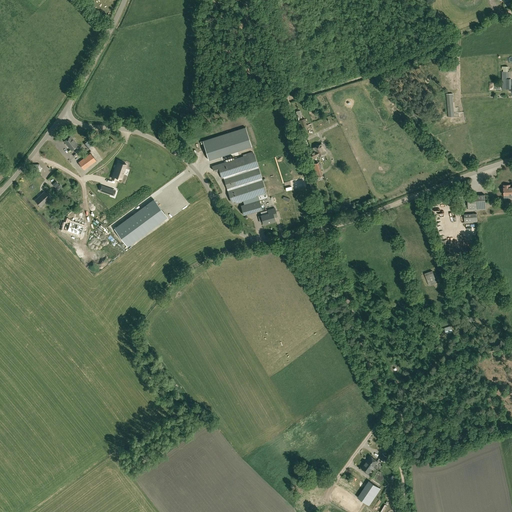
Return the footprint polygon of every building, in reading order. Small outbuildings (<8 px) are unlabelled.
[(502,72),(502,89),(511,89),(511,79),(509,79),(509,72),(502,72)] [(298,121),(301,132),(308,130),(304,119),(298,121)] [(78,145),(71,136),(64,141),(71,151),(78,145)] [(326,153),(321,143),(313,148),(314,151),(310,153),(313,159),(317,156),(317,157),(326,153)] [(106,150),(103,145),(95,151),(98,155),(106,150)] [(45,161),(51,169),(66,158),(60,149),(45,161)] [(223,162),(211,166),(213,169),(215,170),(219,169),(221,178),(223,177),(231,202),(235,200),(236,202),(243,200),(244,204),(259,199),(259,200),(260,199),(267,197),(265,190),(257,162),(254,152),(252,153),(252,151),(243,154),(243,155),(223,162)] [(91,153),(78,162),(84,170),(96,161),(91,153)] [(315,165),(312,166),(316,178),(323,175),(321,170),(320,170),(317,162),(315,163),(315,165)] [(115,169),(112,180),(115,181),(116,178),(121,180),(126,166),(118,163),(116,169),(115,169)] [(363,186),(359,178),(353,181),(360,195),(366,192),(364,189),(366,188),(364,186),(363,186)] [(511,195),(511,194),(511,187),(510,187),(510,185),(504,185),(504,187),(503,187),(504,198),(511,197),(511,195)] [(115,190),(101,186),(99,191),(113,195),(115,190)] [(35,200),(41,206),(49,198),(44,192),(35,200)] [(485,209),(485,195),(467,196),(468,210),(485,209)] [(244,204),(240,205),(243,214),(262,209),(259,200),(259,199),(244,204)] [(115,229),(127,246),(166,216),(154,200),(115,229)] [(94,212),(98,217),(108,209),(101,202),(99,203),(102,206),(94,212)] [(84,207),(81,214),(89,216),(91,209),(84,207)] [(274,216),(277,215),(275,208),(267,210),(268,213),(260,215),(261,216),(259,217),(260,222),(262,221),(263,224),(275,220),(274,216)] [(477,214),(465,214),(465,223),(477,222),(477,214)] [(63,223),(61,228),(78,234),(81,225),(68,221),(66,224),(63,223)] [(432,271),(424,274),(429,285),(437,283),(432,271)] [(368,473),(373,467),(375,469),(377,466),(375,464),(378,461),(371,456),(361,467),(368,473)] [(432,469),(435,478),(449,472),(445,464),(441,466),(440,466),(437,467),(436,468),(432,469)] [(312,484),(307,488),(316,499),(321,495),(312,484)] [(347,499),(344,502),(352,511),(356,506),(355,505),(358,502),(350,494),(346,498),(347,499)]
